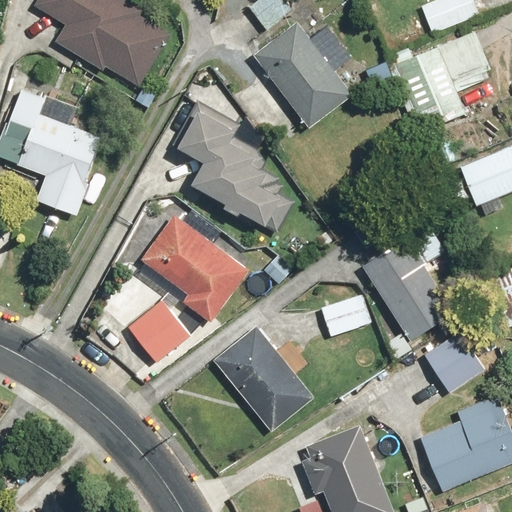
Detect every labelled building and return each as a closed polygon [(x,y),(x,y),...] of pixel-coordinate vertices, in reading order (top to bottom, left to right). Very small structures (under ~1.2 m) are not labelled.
[(46,0),(40,9),(71,28),(63,41),(128,81),(137,68),(155,79),(182,33),(127,0),(46,0)] [(286,0),(261,0),(252,6),(269,29),(294,11),(286,0)] [(488,13),(481,0),(442,0),(426,8),(438,36),(488,13)] [(306,23),(261,54),(315,132),(360,101),(306,23)] [(448,51),(404,69),(431,132),(474,113),(448,51)] [(85,217),(94,189),(118,121),(23,89),(0,155),(0,157),(54,176),(44,204),(85,217)] [(179,146),(214,165),(201,190),(284,234),(302,199),(286,191),(289,184),(268,173),(276,158),(248,143),(253,134),(200,106),(179,146)] [(511,151),(467,171),(482,206),(511,193),(511,151)] [(256,270),(181,215),(142,269),(217,323),(256,270)] [(416,237),(370,267),(419,344),(466,314),(416,237)] [(511,270),(490,279),(509,329),(511,327),(511,270)] [(375,325),(365,295),(326,308),(337,338),(375,325)] [(196,335),(167,300),(132,328),(161,364),(196,335)] [(262,327),(220,362),(279,432),(321,397),(262,327)] [(494,368),(465,329),(427,357),(456,396),(494,368)] [(448,490),(489,473),(511,463),(511,412),(505,396),(464,413),(468,421),(427,438),(448,490)] [(310,462),(323,497),(304,505),(306,511),(400,511),(369,429),(317,449),(320,458),(310,462)] [(437,511),(430,493),(406,503),(409,511),(437,511)] [(499,511),(494,501),(466,511),(499,511)]
